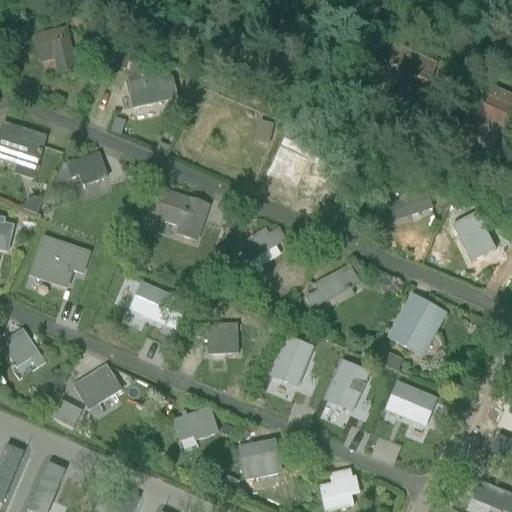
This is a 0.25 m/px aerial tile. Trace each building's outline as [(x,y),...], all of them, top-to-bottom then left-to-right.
[(15,26),(10,36),(18,40),(24,30),(15,26)] [(53,54),(58,74),(75,70),(72,59),(78,57),(74,42),(55,46),(52,34),(35,38),(39,58),(53,54)] [(389,78),(424,94),(437,66),(402,50),(389,78)] [(121,58),(119,68),(126,69),(128,60),(121,58)] [(19,72),(5,68),(1,81),(14,86),(19,72)] [(175,101),(171,82),(157,76),(142,79),(141,76),(127,80),(133,110),(175,101)] [(511,132),(511,131),(511,97),(490,88),(477,116),(511,132)] [(256,142),(270,145),(274,126),(261,123),(256,142)] [(0,163),(21,170),(23,164),(36,168),(40,157),(41,157),(42,154),(41,154),(45,140),(3,126),(0,137),(0,163)] [(291,142),(283,160),(331,180),(339,162),(291,142)] [(107,180),(100,160),(77,169),(74,163),(63,167),(53,188),(78,179),(81,189),(107,180)] [(426,195),(416,198),(411,183),(396,189),(401,204),(388,208),(393,222),(409,217),(410,220),(419,216),(417,211),(430,206),(426,195)] [(175,237),(196,244),(208,208),(187,201),(162,193),(153,221),(178,229),(175,237)] [(3,227),(4,222),(0,221),(0,253),(6,255),(13,229),(3,227)] [(470,221),(455,256),(479,266),(484,255),(498,262),(509,238),(470,221)] [(238,248),(247,263),(284,241),(278,232),(268,238),(265,232),(238,248)] [(31,277),(32,278),(33,274),(48,280),(47,283),(66,289),(72,273),(76,274),(78,268),(84,270),(89,256),(43,240),(31,277)] [(318,293),(307,299),(312,309),(357,285),(355,281),(349,269),(331,278),(314,287),(318,293)] [(141,284),(129,312),(175,332),(187,304),(141,284)] [(271,302),(265,316),(283,323),(289,309),(271,302)] [(407,330),(398,325),(389,340),(420,358),(433,334),(434,335),(445,316),(422,303),(407,330)] [(259,334),(208,312),(198,336),(250,357),(259,334)] [(295,312),(291,322),(303,327),(307,316),(295,312)] [(44,365),(23,332),(0,347),(16,371),(30,362),(36,371),(44,365)] [(285,338),(270,377),(298,388),(313,349),(285,338)] [(384,353),(379,366),(398,374),(403,361),(384,353)] [(342,362),(325,401),(351,413),(369,374),(342,362)] [(404,367),(401,375),(409,379),(411,375),(409,374),(411,370),(404,367)] [(121,392),(106,368),(73,388),(88,412),(121,392)] [(400,386),(389,411),(426,427),(437,402),(400,386)] [(43,393),(34,402),(42,410),(51,402),(43,393)] [(64,405),(55,422),(72,431),(81,414),(64,405)] [(217,435),(211,416),(205,417),(204,413),(174,423),(180,443),(194,438),(195,443),(217,435)] [(224,426),(221,435),(230,439),(233,429),(224,426)] [(511,443),(501,438),(494,454),(511,462),(511,443)] [(280,477),(274,444),(239,451),(245,484),(280,477)] [(8,447),(0,466),(0,503),(4,505),(25,454),(8,447)] [(47,465),(26,511),(46,511),(64,472),(47,465)] [(349,481),(348,473),(329,477),(331,486),(322,488),(324,497),(321,498),(324,511),(329,511),(352,507),(350,495),(358,494),(355,480),(349,481)] [(223,474),(217,487),(231,494),(237,481),(223,474)] [(511,511),(511,496),(481,484),(474,500),(504,511),(511,511)] [(120,492),(110,511),(131,511),(137,500),(120,492)]
